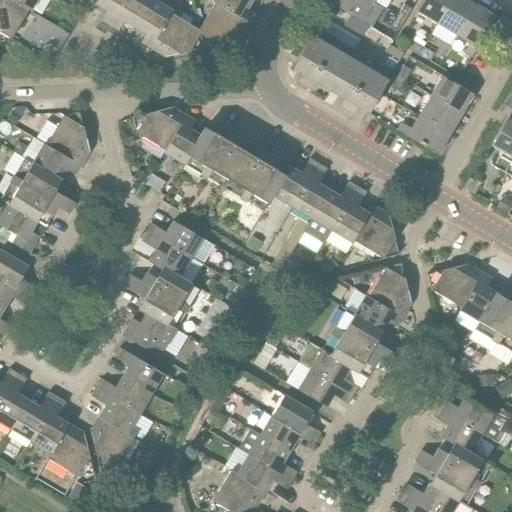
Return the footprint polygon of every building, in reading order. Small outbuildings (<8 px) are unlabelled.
[(6,0),(11,0),(28,11),(31,13),(38,0),(0,0),(0,3),(3,6),(6,0)] [(0,42),(11,39),(28,11),(11,0),(6,0),(3,6),(0,3),(0,42)] [(98,26),(107,32),(125,0),(98,0),(95,5),(107,12),(98,26)] [(124,22),(135,28),(151,0),(125,0),(107,32),(115,37),(124,22)] [(141,43),(158,53),(166,40),(158,35),(171,14),(173,11),(153,0),(151,0),(135,28),(146,35),(141,43)] [(232,24),(245,32),(255,15),(247,10),(252,0),(213,0),(212,3),(214,4),(236,16),(232,24)] [(351,16),(361,22),(374,2),(369,0),(332,0),(330,4),(351,16)] [(423,0),(416,14),(436,25),(451,0),(423,0)] [(451,0),(436,25),(456,37),(475,5),(465,0),(451,0)] [(241,39),(245,32),(232,24),(236,16),(214,4),(199,31),(203,48),(241,39)] [(398,17),(405,21),(411,10),(404,5),(398,17)] [(463,54),(471,58),(495,17),(475,5),(456,37),(468,44),(463,54)] [(166,58),(203,48),(199,31),(171,14),(158,35),(166,40),(158,53),(166,58)] [(345,27),(362,37),(369,27),(361,22),(351,16),(345,27)] [(391,27),(399,31),(405,21),(398,17),(391,27)] [(297,82),(305,87),(333,39),(316,28),(292,69),(302,75),(297,82)] [(317,83),(330,91),(355,50),(334,38),(333,39),(305,87),(312,91),(317,83)] [(408,49),(419,55),(423,48),(413,42),(408,49)] [(400,62),(404,55),(389,46),(385,53),(386,54),(400,62)] [(419,55),(429,62),(434,55),(423,48),(419,55)] [(339,107),(347,111),(375,63),(355,50),(330,91),(344,99),(339,107)] [(369,114),(393,73),(379,65),(375,63),(347,111),(354,116),(358,108),(369,114)] [(397,78),(404,82),(410,71),(403,67),(397,78)] [(461,115),(473,95),(442,76),(430,97),(461,115)] [(398,92),(404,82),(397,78),(391,88),(398,92)] [(450,135),(461,115),(430,97),(418,117),(450,135)] [(136,134),(165,151),(178,131),(170,126),(178,112),(171,108),(132,118),(136,134)] [(494,168),(504,173),(511,159),(511,110),(490,147),(502,154),(494,168)] [(163,154),(182,166),(200,136),(190,131),(195,122),(178,112),(170,126),(178,131),(165,151),(163,154)] [(72,151),(85,159),(89,152),(79,113),(64,117),(47,146),(67,159),(72,151)] [(438,155),(450,135),(418,117),(411,129),(401,123),(397,131),(438,155)] [(185,167),(202,177),(230,131),(221,125),(215,134),(205,128),(200,136),(182,166),(184,167),(185,167)] [(202,177),(222,189),(250,143),(230,131),(202,177)] [(222,189),(241,200),(269,154),(250,143),(222,189)] [(263,213),(266,205),(284,176),(275,170),(287,149),(276,143),(269,154),(241,200),(263,213)] [(31,164),(60,183),(67,171),(75,176),(85,159),(72,151),(67,159),(47,146),(43,144),(31,164)] [(274,197),(292,208),(318,164),(309,159),(300,174),(289,167),(284,176),(266,205),(269,206),(274,197)] [(13,180),(58,208),(69,215),(76,204),(55,192),(60,183),(31,164),(24,160),(13,180)] [(292,208),(311,220),(329,191),(318,185),(327,170),(318,164),(292,208)] [(478,184),(469,179),(464,187),(473,192),(478,184)] [(47,228),(58,208),(13,180),(0,200),(7,205),(37,222),(47,228)] [(323,244),(331,232),(357,188),(348,183),(339,198),(329,191),(311,220),(304,233),(323,244)] [(351,245),(353,241),(368,215),(357,208),(366,193),(357,188),(331,232),(351,245)] [(13,245),(30,254),(40,237),(31,232),(37,222),(7,205),(0,216),(0,226),(18,238),(13,245)] [(383,259),(399,255),(388,216),(372,206),(368,215),(353,241),(383,259)] [(146,233),(190,259),(202,266),(214,245),(202,239),(174,222),(167,234),(151,225),(146,233)] [(180,278),(190,259),(146,233),(141,242),(156,251),(151,260),(180,278)] [(0,278),(30,296),(35,287),(20,278),(27,266),(0,251),(0,278)] [(142,282),(189,309),(199,290),(191,285),(192,284),(180,278),(151,260),(149,263),(152,265),(142,282)] [(406,311),(411,304),(401,264),(385,268),(368,297),(389,310),(393,303),(406,311)] [(430,291),(460,309),(473,288),(465,283),(473,270),(466,266),(426,276),(430,291)] [(459,311),(478,323),(495,294),(485,288),(490,280),(473,270),(465,283),(473,288),(460,309),(459,311)] [(189,309),(142,282),(131,275),(124,287),(145,299),(139,310),(147,314),(176,331),(189,309)] [(25,304),(30,296),(0,278),(0,304),(4,307),(10,296),(25,304)] [(495,344),(511,315),(511,289),(506,301),(495,294),(478,323),(473,331),(495,344)] [(354,315),(382,333),(388,323),(396,328),(406,311),(393,303),(389,310),(368,297),(366,296),(357,291),(346,310),(354,315)] [(0,334),(6,338),(13,327),(0,319),(0,313),(4,307),(0,304),(0,334)] [(390,367),(396,356),(376,343),(382,333),(354,315),(346,310),(332,332),(378,360),(390,367)] [(139,346),(140,345),(144,339),(165,351),(176,331),(147,314),(141,324),(133,319),(123,337),(139,346)] [(511,315),(495,344),(511,353),(511,315)] [(367,379),(378,360),(332,332),(321,352),(349,369),(367,379)] [(310,370),(353,396),(358,388),(343,379),(349,369),(321,352),(310,345),(299,363),(310,370)] [(151,395),(163,375),(120,349),(114,358),(129,367),(123,378),(151,395)] [(0,404),(18,375),(9,369),(0,384),(0,404)] [(348,405),(353,396),(310,370),(298,390),(326,407),(333,396),(348,405)] [(0,404),(0,423),(11,430),(28,401),(17,395),(26,380),(18,375),(0,404)] [(96,389),(140,416),(151,395),(123,378),(116,389),(101,380),(96,389)] [(129,433),(140,416),(96,389),(91,397),(106,406),(100,416),(129,433)] [(11,430),(31,442),(57,398),(48,393),(39,408),(28,401),(11,430)] [(271,417),(316,442),(321,433),(306,424),(312,412),(284,396),(271,417)] [(510,424),(493,414),(465,397),(458,409),(443,400),(438,408),(481,434),(499,444),(510,424)] [(51,454),(68,425),(57,418),(66,403),(57,398),(31,442),(51,454)] [(470,454),(481,434),(438,408),(433,417),(448,426),(441,438),(444,439),(470,454)] [(101,472),(116,468),(134,436),(129,433),(100,416),(91,433),(101,472)] [(311,450),(316,442),(271,417),(260,436),(289,452),(295,441),(311,450)] [(77,478),(93,474),(84,434),(68,425),(51,454),(47,460),(77,478)] [(249,456),(292,482),(298,472),(282,464),(289,452),(260,436),(249,456)] [(433,457),(479,485),(490,466),(470,454),(444,439),(433,457)] [(479,485),(433,457),(422,451),(415,462),(436,474),(429,485),(458,502),(466,507),(479,485)] [(287,490),(292,482),(249,456),(238,474),(232,470),(230,473),(265,493),(272,481),(287,490)] [(215,511),(237,511),(257,507),(265,493),(230,473),(213,502),(215,511)] [(466,507),(458,502),(429,485),(424,495),(409,486),(403,495),(432,511),(472,511),(473,511),(466,507)] [(432,511),(403,495),(398,503),(412,511),(432,511)]
